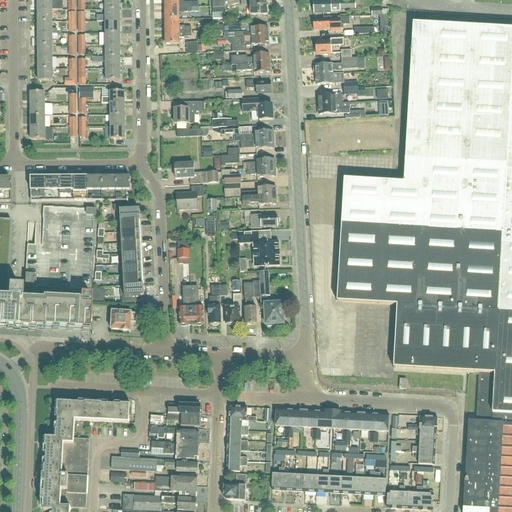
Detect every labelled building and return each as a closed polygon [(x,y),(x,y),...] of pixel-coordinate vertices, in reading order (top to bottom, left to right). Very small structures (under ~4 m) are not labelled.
[(37,0),(38,12),(52,11),(52,10),(63,10),(63,2),(52,2),(52,0),(37,0)] [(105,0),(105,11),(120,11),(119,0),(105,0)] [(184,2),(179,2),(179,0),(165,0),(165,9),(196,8),(196,3),(184,3),(184,2)] [(212,0),(213,14),(225,13),(224,0),(212,0)] [(250,1),(241,2),(242,7),(250,7),(251,17),(268,16),(267,2),(250,3),(250,1)] [(341,10),(356,9),(355,2),(314,3),(314,8),(313,9),(313,12),(314,13),(315,15),(332,14),(332,10),(341,10)] [(196,8),(165,9),(165,21),(179,21),(179,14),(185,14),(185,13),(199,13),(199,8),(196,8)] [(52,11),(38,12),(38,23),(52,23),(52,11)] [(120,23),(120,11),(105,11),(105,17),(98,17),(98,23),(106,23),(120,23)] [(381,17),(375,17),(375,25),(391,25),(391,19),(386,19),(386,18),(381,18),(381,17)] [(314,31),(331,31),(331,32),(341,32),(341,26),(350,26),(350,18),(324,19),(324,21),(314,21),(314,31)] [(179,21),(165,21),(165,33),(191,33),(191,28),(185,28),(185,27),(179,27),(179,21)] [(52,23),(38,23),(38,35),(53,35),(52,23)] [(120,23),(106,23),(106,35),(120,35),(120,23)] [(511,511),(511,30),(414,25),(404,184),(344,181),(337,303),(397,307),(397,309),(398,309),(397,327),(396,327),(396,329),(395,348),(395,350),(394,368),(394,370),(395,370),(395,369),(414,371),(416,371),(434,372),(436,372),(454,373),(456,373),(474,374),(476,374),(479,374),(476,423),(469,422),(469,430),(468,430),(468,432),(469,432),(468,439),(468,441),(468,449),(467,449),(467,450),(468,450),(467,457),(466,463),(467,463),(467,471),(466,471),(466,472),(467,472),(466,480),(466,479),(466,481),(464,510),(464,511),(511,511)] [(235,39),(269,38),(268,29),(251,30),(251,33),(235,34),(235,39)] [(191,33),(165,33),(165,46),(179,45),(179,39),(185,39),(185,37),(191,37),(191,33)] [(53,35),(38,35),(38,47),(53,47),(53,35)] [(120,35),(106,35),(106,47),(120,46),(120,35)] [(269,38),(235,39),(232,40),(233,54),(247,53),(246,48),(269,46),(269,38)] [(343,47),(343,45),(343,41),(327,41),(327,43),(316,43),(316,49),(315,49),(315,54),(316,54),(316,56),(324,56),(324,57),(332,56),(332,47),(343,47)] [(187,44),(187,55),(197,55),(197,43),(187,44)] [(120,46),(106,47),(106,58),(120,58),(120,46)] [(53,47),(38,47),(38,59),(53,59),(53,47)] [(341,52),(342,60),(352,60),(352,52),(341,52)] [(232,67),(270,64),(270,55),(253,56),(253,59),(247,59),(247,57),(231,58),(232,67)] [(106,70),(121,70),(120,58),(106,58),(106,70)] [(53,59),(38,59),(38,71),(53,71),(53,59)] [(316,75),(316,76),(333,75),(333,72),(335,72),(335,73),(343,72),(343,71),(358,70),(358,59),(352,60),(342,60),(342,66),(333,66),(333,65),(316,66),(316,68),(313,68),(314,74),(316,75)] [(271,74),(270,64),(232,67),(232,72),(253,71),(254,75),(271,74)] [(76,86),(76,70),(69,70),(69,79),(65,79),(65,86),(76,86)] [(121,70),(106,70),(106,82),(121,82),(121,70)] [(53,83),(53,71),(38,71),(39,83),(53,83)] [(344,85),(344,90),(358,89),(358,84),(344,84),(344,75),(333,75),(316,76),(317,86),(344,85)] [(215,81),(215,90),(223,89),(222,83),(221,81),(215,81)] [(271,82),(265,83),(253,84),(253,82),(247,83),(247,91),(257,90),(257,95),(265,95),(272,94),(271,82)] [(358,90),(358,89),(344,90),(344,97),(358,96),(358,98),(365,98),(365,89),(358,90)] [(376,90),(377,99),(388,99),(387,90),(376,90)] [(226,92),(226,100),(242,99),(242,91),(226,92)] [(31,105),(45,105),(45,93),(31,93),(31,105)] [(110,93),(110,98),(102,98),(102,104),(110,104),(110,105),(125,105),(125,93),(110,93)] [(319,104),(319,106),(343,105),(342,95),(318,96),(319,98),(317,98),(317,104),(319,104)] [(262,99),(250,100),(242,100),(243,114),(258,113),(259,121),(273,120),(273,105),(263,106),(262,99)] [(197,116),(197,112),(204,112),(204,103),(185,103),(185,110),(175,110),(175,125),(194,125),(194,116),(197,116)] [(343,105),(319,106),(319,108),(318,108),(318,114),(319,114),(319,116),(345,115),(346,120),(360,119),(360,118),(363,118),(363,112),(350,112),(349,104),(343,105)] [(45,105),(31,105),(31,117),(45,117),(45,105)] [(125,105),(110,105),(110,117),(125,117),(125,105)] [(45,117),(31,117),(31,129),(45,129),(45,117)] [(107,129),(125,128),(125,117),(110,117),(111,122),(107,122),(107,129)] [(216,130),(223,129),(223,120),(212,121),(213,129),(216,129),(216,130)] [(232,120),(223,120),(223,129),(239,129),(238,122),(232,122),(232,120)] [(125,140),(125,128),(107,129),(107,133),(111,133),(111,141),(125,140)] [(45,129),(31,129),(31,141),(46,141),(45,129)] [(240,136),(240,142),(275,141),(274,134),(273,134),(273,132),(255,132),(255,135),(240,136)] [(275,148),(275,141),(240,142),(241,149),(256,148),(256,151),(274,150),(274,148),(275,148)] [(204,158),(213,158),(212,149),(203,149),(204,158)] [(239,164),(239,156),(223,157),(221,157),(221,168),(225,168),(225,165),(239,164)] [(247,170),(276,169),(276,162),(275,162),(275,160),(257,161),(257,164),(247,164),(247,170)] [(190,186),(202,186),(221,184),(221,174),(218,174),(218,173),(194,174),(193,165),(175,166),(176,181),(190,180),(190,186)] [(276,176),(276,169),(247,170),(247,176),(258,176),(258,179),(269,178),(275,178),(275,176),(276,176)] [(224,177),(224,185),(240,185),(242,185),(241,176),(224,177)] [(126,191),(130,191),(130,178),(116,179),(116,202),(127,202),(127,203),(128,203),(128,201),(126,201),(126,191)] [(9,179),(0,179),(0,202),(10,203),(10,202),(9,202),(9,192),(9,179)] [(31,203),(46,203),(46,179),(31,179),(31,203)] [(60,179),(46,179),(46,203),(60,202),(60,179)] [(60,202),(74,202),(74,179),(60,179),(60,202)] [(88,179),(74,179),(74,202),(88,202),(88,179)] [(88,202),(102,202),(102,179),(88,179),(88,202)] [(116,179),(102,179),(102,202),(116,202),(116,179)] [(241,197),(240,185),(224,185),(225,198),(241,197)] [(178,212),(198,211),(197,198),(204,198),(204,187),(191,188),(192,194),(177,195),(178,212)] [(242,199),(277,197),(277,190),(276,190),(276,188),(258,189),(259,192),(242,193),(242,199)] [(259,207),(272,206),(277,206),(277,204),(278,204),(277,197),(242,199),(243,204),(259,203),(259,207)] [(217,200),(206,201),(207,213),(217,212),(217,200)] [(131,205),(114,206),(114,212),(120,212),(120,223),(140,222),(139,211),(131,211),(131,205)] [(262,228),(272,227),(278,227),(278,225),(279,225),(278,219),(277,219),(277,217),(262,218),(262,216),(251,217),(251,219),(251,220),(251,230),(262,229),(262,228)] [(196,219),(196,228),(205,228),(205,219),(196,219)] [(0,327),(43,329),(44,328),(88,330),(90,295),(79,295),(78,301),(40,299),(40,301),(20,300),(20,289),(7,288),(11,221),(0,220),(0,327)] [(140,222),(120,223),(121,234),(140,233),(140,222)] [(140,233),(121,234),(122,245),(141,243),(140,233)] [(239,244),(253,244),(254,267),(279,266),(279,257),(280,257),(280,251),(279,251),(278,242),(259,243),(258,233),(239,234),(239,244)] [(141,243),(122,245),(122,255),(142,254),(141,243)] [(189,260),(189,251),(178,251),(178,260),(189,260)] [(142,254),(122,255),(123,266),(142,265),(142,254)] [(142,265),(123,266),(123,276),(123,277),(143,276),(142,265)] [(262,306),(263,306),(265,306),(266,326),(268,326),(268,327),(273,327),(273,326),(284,325),(283,304),(268,305),(268,298),(270,298),(269,272),(259,273),(260,298),(261,298),(262,306)] [(24,287),(35,287),(35,276),(25,275),(24,287)] [(123,277),(123,276),(120,277),(121,288),(143,286),(143,276),(123,277)] [(247,300),(247,306),(245,306),(246,326),(257,325),(257,308),(255,308),(254,308),(253,299),(260,299),(259,282),(253,282),(253,284),(244,285),(245,300),(247,300)] [(144,298),(143,286),(121,288),(122,305),(140,304),(140,298),(144,298)] [(198,287),(191,288),(192,326),(195,326),(196,326),(198,326),(198,327),(200,327),(203,327),(203,326),(205,325),(205,324),(204,324),(204,307),(199,307),(198,287)] [(211,296),(220,296),(220,287),(211,287),(211,296)] [(192,326),(191,288),(184,288),(184,308),(179,308),(180,325),(179,325),(179,326),(181,326),(181,327),(184,328),(187,327),(187,326),(188,326),(189,326),(192,326)] [(240,313),(241,313),(240,297),(233,297),(234,308),(226,308),(227,326),(228,325),(228,326),(234,326),(234,325),(236,325),(236,324),(240,324),(240,313)] [(220,306),(218,306),(218,299),(209,300),(210,307),(208,307),(208,317),(210,317),(211,326),(213,326),(213,327),(219,327),(219,325),(221,325),(220,306)] [(132,314),(112,313),(111,331),(121,332),(122,332),(124,334),(127,335),(129,333),(131,333),(132,323),(136,323),(136,315),(132,314)] [(75,439),(75,437),(75,422),(129,425),(130,404),(122,404),(121,407),(102,406),(102,403),(86,402),(85,405),(56,403),(56,412),(59,413),(58,432),(55,432),(54,440),(44,439),(44,448),(47,448),(46,467),(43,467),(42,476),(45,476),(44,493),(41,493),(41,502),(44,502),(43,511),(70,511),(71,509),(86,510),(90,440),(75,439)] [(201,409),(197,406),(180,405),(169,405),(169,415),(199,416),(200,416),(200,410),(201,409)] [(242,421),(242,422),(257,423),(257,418),(249,418),(248,420),(247,419),(247,408),(232,408),(230,410),(229,421),(242,421)] [(289,439),(290,411),(277,410),(276,428),(287,428),(287,430),(286,430),(285,439),(289,439)] [(303,429),(304,411),(290,411),(289,439),(288,450),(293,450),(294,430),(292,430),(292,428),(303,429)] [(317,440),(318,412),(304,411),(303,429),(315,429),(315,431),(313,431),(313,440),(317,440)] [(318,412),(317,440),(321,441),(321,432),(320,432),(320,430),(331,430),(332,412),(323,412),(318,412)] [(343,413),(334,413),(333,430),(345,431),(345,433),(343,433),(343,442),(346,442),(347,442),(348,414),(343,413)] [(362,414),(348,414),(347,442),(346,442),(346,443),(346,453),(351,453),(352,433),(350,433),(350,431),(361,432),(362,414)] [(362,414),(361,432),(372,432),(372,434),(370,434),(370,443),(374,444),(376,415),(362,414)] [(199,416),(169,415),(167,415),(167,423),(178,423),(178,422),(181,422),(181,428),(193,428),(199,428),(199,416)] [(376,415),(374,444),(378,444),(379,435),(377,435),(377,433),(389,433),(389,416),(376,415)] [(436,432),(437,432),(437,419),(437,418),(420,417),(420,429),(418,429),(418,427),(409,426),(408,431),(417,431),(436,432)] [(229,431),(249,432),(249,428),(242,427),(242,422),(242,421),(229,421),(229,431)] [(178,435),(177,441),(199,442),(199,432),(178,431),(178,429),(165,429),(165,434),(178,435)] [(249,437),(249,432),(229,431),(228,441),(242,442),(242,436),(249,437)] [(436,443),(436,432),(417,431),(417,436),(420,436),(420,442),(436,443)] [(288,440),(278,439),(278,447),(288,448),(288,440)] [(199,442),(177,441),(177,446),(174,446),(174,445),(165,445),(165,444),(152,443),(152,450),(164,450),(198,452),(199,442)] [(228,441),(227,452),(241,453),(242,446),(248,447),(248,442),(242,442),(228,441)] [(435,454),(436,443),(420,442),(419,448),(413,448),(412,453),(416,453),(435,454)] [(346,443),(335,443),(335,452),(346,453),(346,443)] [(392,443),(391,452),(395,453),(395,452),(403,453),(404,447),(396,447),(396,443),(392,443)] [(251,447),(252,453),(264,452),(263,445),(251,447)] [(198,452),(164,450),(164,455),(174,455),(174,454),(177,455),(176,460),(198,461),(198,452)] [(227,462),(248,463),(248,458),(241,458),(241,453),(227,452),(228,452),(227,462)] [(435,466),(435,454),(416,453),(416,459),(419,459),(419,465),(435,466)] [(121,470),(156,472),(157,461),(112,459),(111,471),(121,472),(121,470)] [(198,463),(166,462),(165,467),(176,467),(176,466),(177,466),(177,473),(197,473),(198,463)] [(227,462),(227,473),(240,473),(241,467),(247,467),(248,463),(227,462)] [(272,491),(284,492),(285,473),(285,469),(280,469),(279,476),(273,475),(272,491)] [(323,478),(317,478),(317,494),(328,494),(329,472),(323,471),(323,478)] [(290,473),(285,473),(284,492),(295,493),(295,476),(290,476),(290,473)] [(301,477),(295,476),(295,493),(306,493),(307,474),(301,473),(301,477)] [(356,476),(353,476),(352,496),(363,496),(364,480),(364,474),(356,473),(356,476)] [(126,484),(127,475),(111,474),(110,483),(126,484)] [(312,474),(307,474),(306,493),(317,494),(317,478),(311,477),(312,474)] [(375,474),(375,477),(374,497),(385,497),(386,481),(380,481),(381,474),(375,474)] [(246,502),(246,487),(247,476),(237,475),(236,487),(225,486),(224,499),(226,501),(246,502)] [(330,494),(341,495),(342,479),(336,478),(336,475),(331,475),(330,494)] [(156,485),(197,487),(197,477),(181,476),(181,479),(156,478),(156,485)] [(348,479),(342,479),(341,495),(352,496),(353,476),(348,476),(348,479)] [(370,480),(364,480),(363,496),(374,497),(375,477),(370,477),(370,480)] [(135,492),(171,493),(180,494),(180,497),(196,498),(197,487),(156,485),(135,484),(135,492)] [(399,510),(410,511),(411,494),(405,494),(405,488),(400,488),(399,494),(400,494),(399,510)] [(410,511),(421,511),(422,495),(422,489),(417,489),(417,495),(411,494),(410,511)] [(399,510),(400,494),(399,494),(394,493),(394,490),(388,490),(387,509),(390,509),(390,510),(399,510)] [(428,495),(422,495),(421,511),(430,511),(433,511),(434,492),(428,492),(428,495)] [(123,511),(131,511),(162,511),(163,498),(124,496),(123,511)] [(195,511),(196,500),(191,500),(165,499),(165,505),(174,505),(175,501),(177,502),(177,511),(195,511)]
